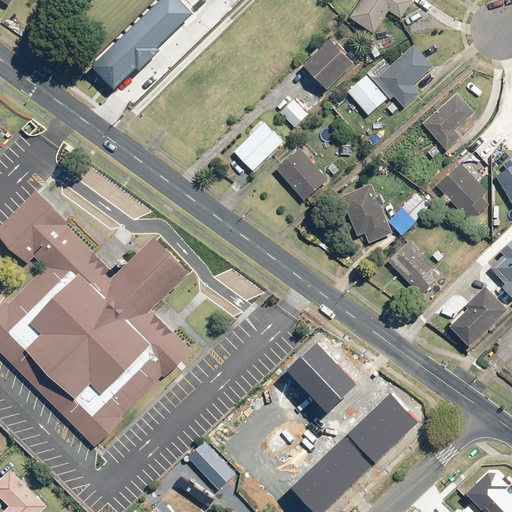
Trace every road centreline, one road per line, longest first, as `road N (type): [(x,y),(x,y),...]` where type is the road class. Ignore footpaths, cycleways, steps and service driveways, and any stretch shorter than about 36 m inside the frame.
road 1 (tertiary): [(489,411),(0,60)]
road 2 (residential): [(489,411),(383,511)]
